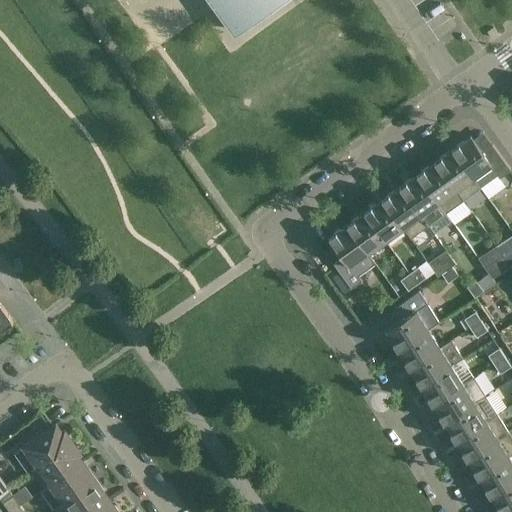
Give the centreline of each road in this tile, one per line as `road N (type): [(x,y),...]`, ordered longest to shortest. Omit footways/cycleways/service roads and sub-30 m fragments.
road 1 (residential): [(447,511),(266,227),(472,80)]
road 2 (residential): [(170,511),(77,373),(56,369)]
road 3 (unknown): [(0,266),(77,373)]
